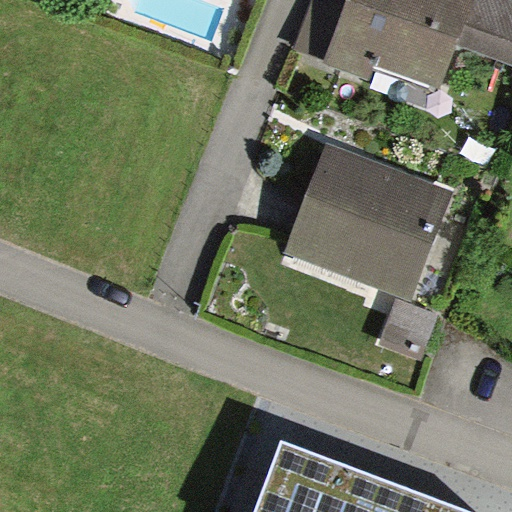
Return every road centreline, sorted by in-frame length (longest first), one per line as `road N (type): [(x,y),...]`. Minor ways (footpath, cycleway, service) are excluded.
road 1 (residential): [(158,329),(511,462)]
road 2 (residential): [(291,0),(158,329)]
road 3 (residential): [(0,269),(158,329)]
